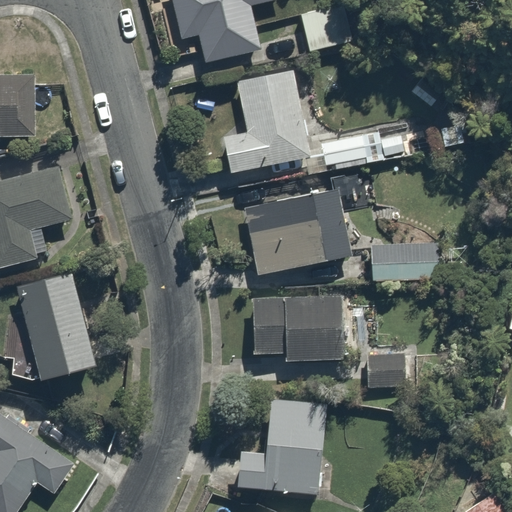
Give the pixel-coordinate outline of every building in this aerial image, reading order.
[(253,0),(175,0),(181,39),(205,35),(208,62),(261,55),(253,0)] [(327,7),(299,14),(307,49),(335,42),(327,7)] [(300,70),(238,84),(249,133),(224,139),(231,171),(319,151),(300,70)] [(35,75),(0,75),(0,136),(36,136),(35,75)] [(64,169),(0,184),(0,266),(36,257),(30,232),(76,221),(64,169)] [(339,187),(242,207),(256,274),(353,254),(339,187)] [(442,239),(371,238),(370,276),(441,277),(442,239)] [(75,271),(21,284),(44,381),(98,368),(75,271)] [(351,299),(255,297),(254,358),(350,359),(351,299)] [(402,353),(369,352),(367,390),(400,392),(402,353)] [(318,500),(328,400),(272,394),(266,447),(243,444),(238,491),(318,500)] [(79,456),(0,400),(0,511),(21,511),(38,489),(50,497),(79,456)] [(509,511),(499,494),(467,511),(509,511)]
